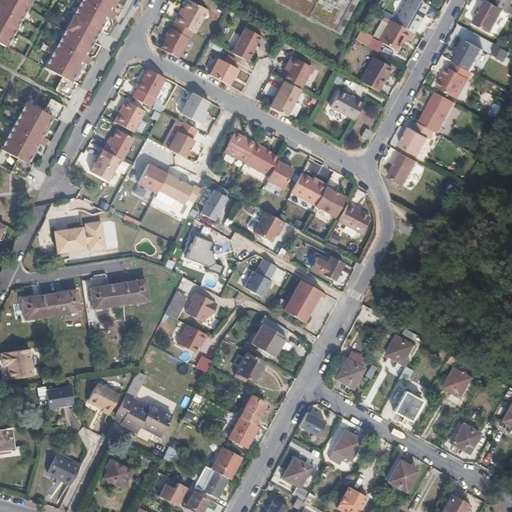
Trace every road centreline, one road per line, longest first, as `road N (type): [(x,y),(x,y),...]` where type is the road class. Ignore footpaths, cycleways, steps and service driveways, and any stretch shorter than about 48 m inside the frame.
road 1 (residential): [(0,294),(130,44)]
road 2 (residential): [(304,386),(385,239),(387,215),(366,172)]
road 3 (residential): [(304,386),(495,490)]
road 4 (residential): [(133,0),(37,178)]
road 5 (residential): [(366,172),(462,0)]
road 6 (residential): [(236,102),(197,171),(152,148),(141,165)]
road 7 (residential): [(366,172),(242,105)]
road 8 (residential): [(239,511),(304,386)]
road 9 (residential): [(236,102),(130,44)]
